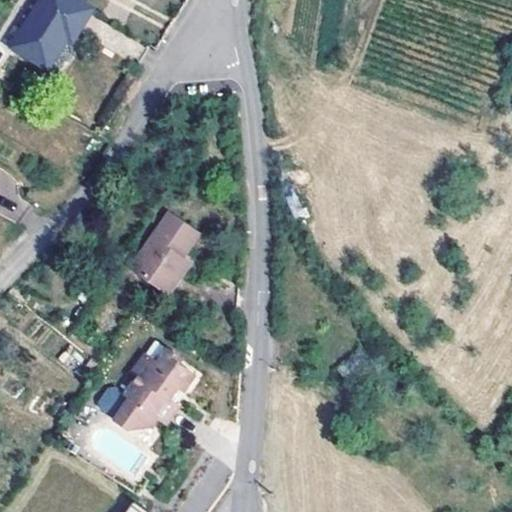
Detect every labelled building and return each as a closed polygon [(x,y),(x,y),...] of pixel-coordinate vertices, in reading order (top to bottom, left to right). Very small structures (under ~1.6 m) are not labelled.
[(97,11),(78,0),(46,0),(16,47),(51,69),(69,41),(75,44),(97,11)] [(202,242),(172,221),(134,277),(172,304),(186,282),(178,277),(186,266),(202,242)] [(193,272),(186,266),(178,277),(186,282),(193,272)] [(374,363),(361,346),(335,365),(347,382),(374,363)] [(168,363),(183,374),(187,369),(172,358),(168,363)] [(184,416),(180,413),(175,410),(183,397),(189,400),(199,385),(183,374),(168,363),(162,372),(150,364),(137,384),(142,388),(130,405),(135,408),(162,427),(171,434),(184,416)] [(175,410),(180,413),(189,400),(183,397),(175,410)] [(162,427),(135,408),(121,430),(134,439),(156,436),(162,427)]
